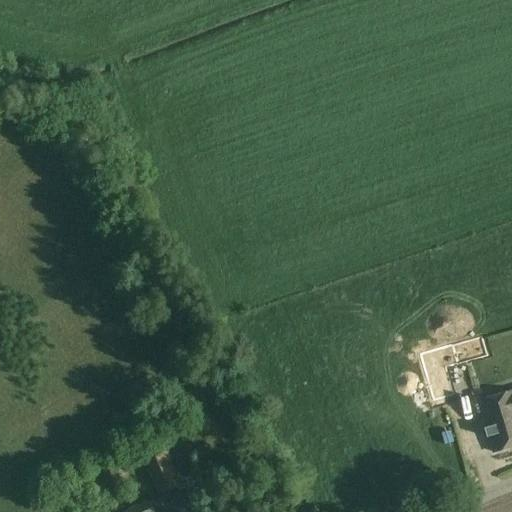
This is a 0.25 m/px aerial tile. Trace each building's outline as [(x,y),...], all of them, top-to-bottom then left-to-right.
[(423,356),(429,376),(461,367),(455,347),(423,356)] [(216,400),(231,394),(225,378),(209,384),(183,395),(189,409),(215,398),(216,400)] [(511,392),(479,402),(494,453),(511,447),(511,392)] [(158,497),(181,487),(166,451),(144,462),(158,497)] [(155,511),(150,500),(123,511),(155,511)]
